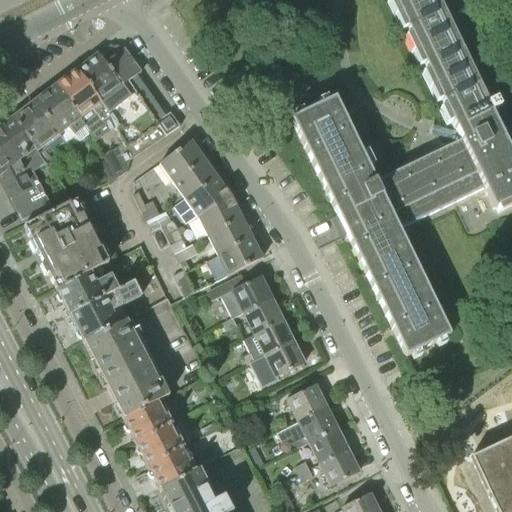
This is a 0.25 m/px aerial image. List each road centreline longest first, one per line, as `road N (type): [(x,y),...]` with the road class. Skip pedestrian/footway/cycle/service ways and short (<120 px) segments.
road 1 (residential): [(127,0),(272,212),(428,511)]
road 2 (residential): [(117,511),(0,283)]
road 3 (secondary): [(89,511),(0,335)]
road 4 (secondary): [(0,402),(58,511)]
